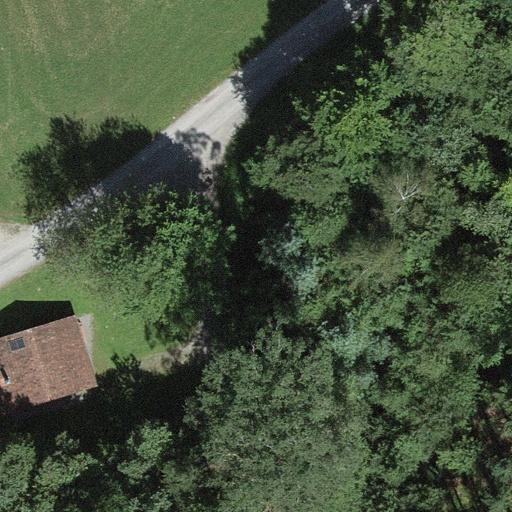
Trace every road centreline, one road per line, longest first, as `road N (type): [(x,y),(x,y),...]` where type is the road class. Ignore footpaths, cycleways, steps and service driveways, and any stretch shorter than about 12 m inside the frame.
road 1 (track): [(0,265),(195,138),(341,0)]
road 2 (track): [(195,138),(218,340),(254,511)]
